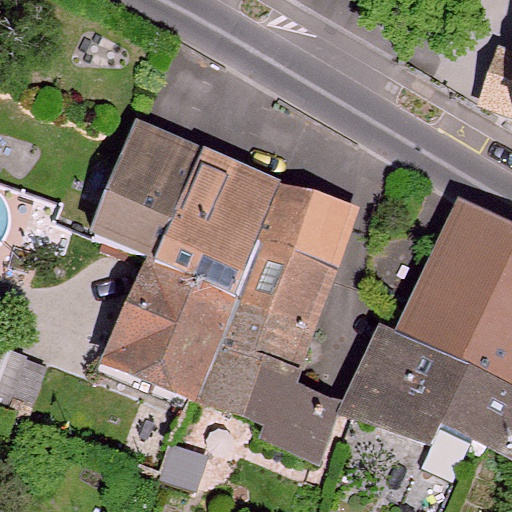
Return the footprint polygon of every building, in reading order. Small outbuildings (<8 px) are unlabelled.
[(511,123),(511,118),(511,52),(502,49),(482,113),(511,123)] [(177,279),(211,179),(136,146),(97,243),(157,269),(177,279)] [(211,179),(177,279),(254,314),(274,261),(288,203),(211,179)] [(274,261),(348,288),(366,227),(288,203),(274,261)] [(511,234),(457,207),(393,336),(511,395),(511,234)] [(311,395),(348,288),(274,261),(254,314),(235,366),(311,395)] [(235,366),(254,314),(177,279),(157,269),(111,389),(212,428),(235,366)] [(511,395),(393,336),(379,330),(339,419),(352,426),(424,461),(437,435),(511,471),(511,395)] [(22,366),(0,356),(0,416),(2,417),(22,366)] [(316,397),(311,395),(235,366),(212,428),(281,456),(276,470),(332,485),(352,426),(339,419),(312,412),(316,397)] [(209,466),(180,454),(167,483),(197,495),(209,466)]
